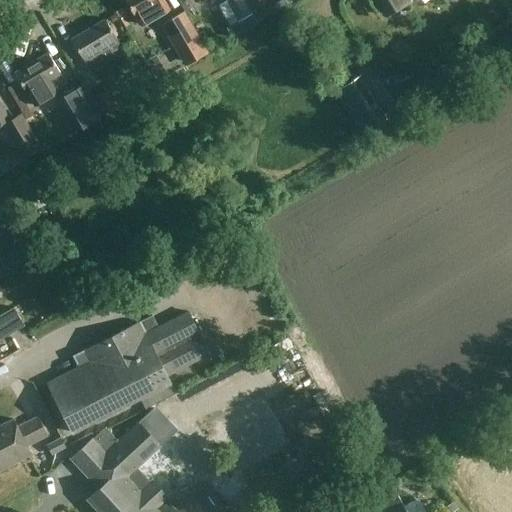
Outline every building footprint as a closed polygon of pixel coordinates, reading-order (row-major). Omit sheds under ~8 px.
[(125,0),(140,25),(168,9),(163,0),(125,0)] [(242,0),(225,0),(238,21),(251,14),(242,0)] [(249,0),(255,9),(261,19),(287,4),(284,0),(249,0)] [(406,0),(379,0),(388,15),(409,3),(406,0)] [(185,58),(203,47),(183,12),(164,23),(185,58)] [(121,47),(105,20),(71,40),(87,67),(121,47)] [(26,93),(26,92),(35,106),(53,95),(54,89),(48,79),(59,73),(48,54),(14,74),(26,93)] [(326,73),(333,86),(348,76),(341,64),(326,73)] [(356,79),(336,92),(362,133),(382,120),(356,79)] [(82,86),(59,100),(77,130),(100,116),(82,86)] [(90,98),(98,112),(99,112),(101,116),(120,104),(110,86),(90,98)] [(22,160),(42,148),(21,113),(2,125),(22,160)] [(0,291),(13,284),(7,273),(0,277),(0,291)] [(0,340),(24,326),(14,307),(0,315),(0,340)] [(175,394),(167,376),(209,355),(187,312),(153,329),(155,333),(146,338),(139,323),(84,351),(89,362),(47,383),(55,398),(54,398),(72,433),(140,398),(145,409),(175,394)] [(27,446),(47,435),(37,417),(17,427),(13,419),(0,425),(0,469),(31,454),(27,446)] [(179,511),(178,509),(175,511),(166,501),(169,498),(151,478),(149,481),(136,467),(160,446),(138,422),(117,441),(105,428),(92,440),(91,439),(71,458),(99,488),(88,499),(100,511),(179,511)] [(201,506),(210,501),(203,489),(194,493),(201,506)] [(407,511),(395,491),(360,511),(407,511)]
